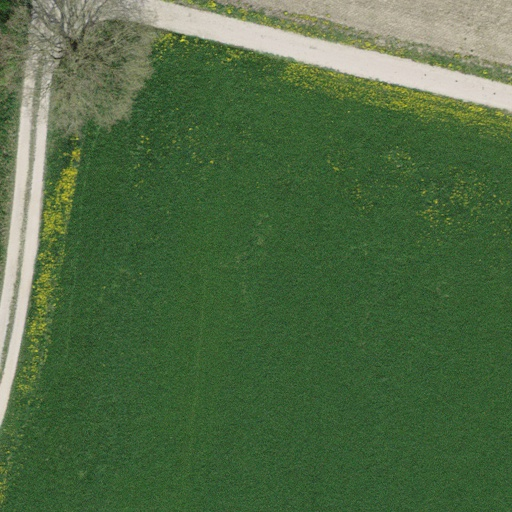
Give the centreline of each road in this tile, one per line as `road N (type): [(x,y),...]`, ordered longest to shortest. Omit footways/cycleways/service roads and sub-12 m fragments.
road 1 (track): [(109,0),(511,96)]
road 2 (track): [(47,0),(0,371)]
